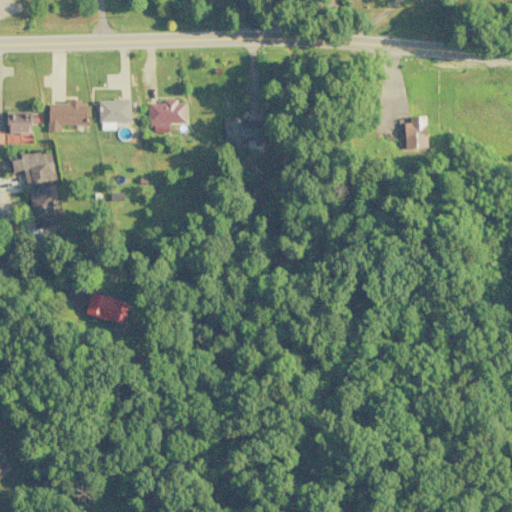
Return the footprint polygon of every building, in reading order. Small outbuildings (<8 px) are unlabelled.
[(130,121),(129,99),(97,100),(98,122),(130,121)] [(146,103),(146,122),(153,122),(153,131),(158,131),(158,126),(167,126),(167,122),(184,122),(184,100),(163,101),(163,102),(146,103)] [(47,131),(58,131),(58,124),(85,124),(86,101),(68,101),(68,104),(48,104),(47,131)] [(29,123),(37,123),(37,112),(6,113),(6,133),(29,132),(29,123)] [(398,134),(399,148),(425,147),(424,116),(405,116),(405,134),(398,134)] [(223,118),(224,150),(246,149),(246,140),(263,139),(263,118),(223,118)] [(35,227),(54,224),(50,199),(58,197),(49,149),(9,157),(12,171),(22,169),(26,188),(27,187),(35,227)] [(128,301),(89,293),(84,315),(123,323),(128,301)] [(0,475),(9,466),(0,458),(0,475)]
